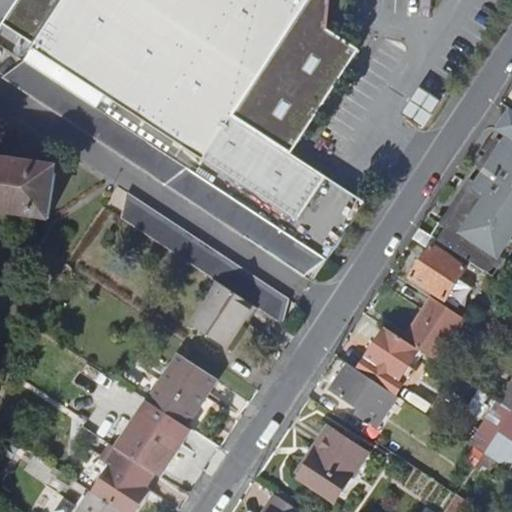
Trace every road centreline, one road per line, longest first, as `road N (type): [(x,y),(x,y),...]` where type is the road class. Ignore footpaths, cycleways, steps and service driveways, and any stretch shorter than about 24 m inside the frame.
road 1 (unclassified): [(205,511),(372,262)]
road 2 (residential): [(511,40),(372,262)]
road 3 (unknown): [(0,359),(115,168)]
